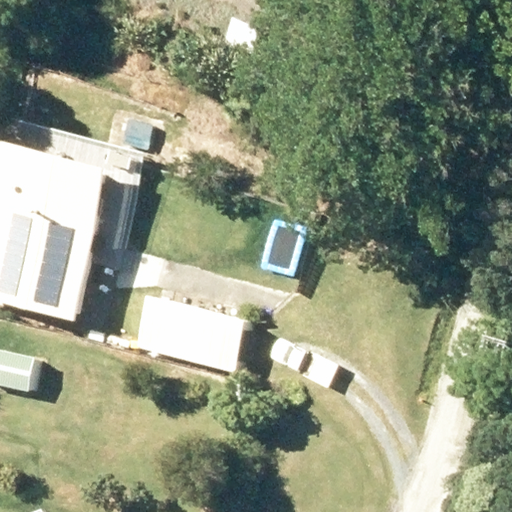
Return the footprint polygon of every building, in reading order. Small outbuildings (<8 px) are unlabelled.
[(248,60),(267,21),(239,8),(221,47),(248,60)] [(155,127),(133,119),(125,141),(147,149),(155,127)] [(23,141),(0,211),(0,296),(87,324),(134,177),(23,141)] [(309,293),(332,215),(319,211),(312,236),(273,224),(257,278),(309,293)] [(258,323),(165,299),(152,348),(245,372),(258,323)] [(0,383),(36,391),(42,361),(0,352),(0,383)]
